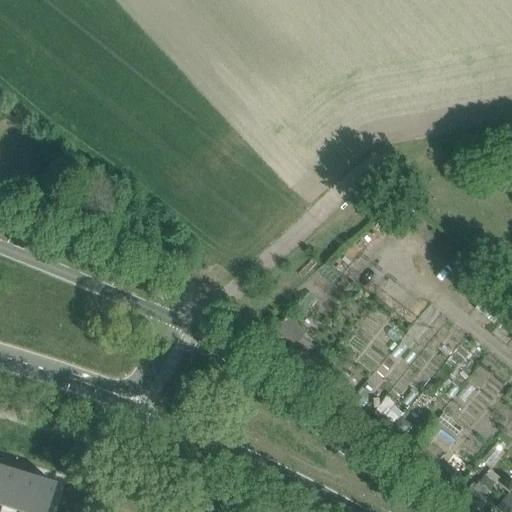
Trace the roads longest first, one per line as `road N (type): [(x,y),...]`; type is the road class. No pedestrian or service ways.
road 1 (tertiary): [(414,511),(172,324)]
road 2 (tertiary): [(125,402),(361,511)]
road 3 (tertiary): [(172,324),(0,248)]
road 4 (tertiary): [(0,360),(125,402)]
